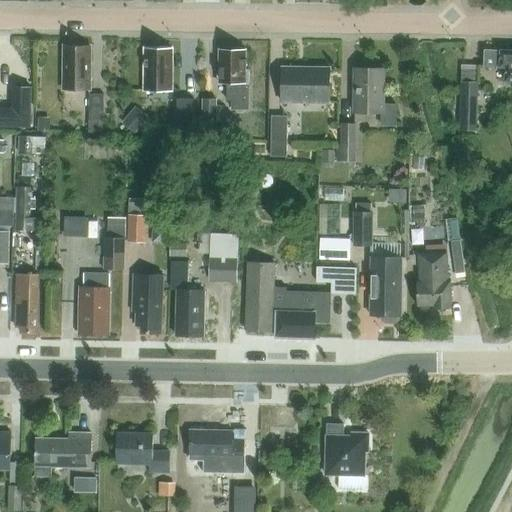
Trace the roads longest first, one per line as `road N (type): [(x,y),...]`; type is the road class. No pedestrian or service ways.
road 1 (tertiary): [(0,372),(511,362)]
road 2 (residential): [(454,26),(0,19)]
